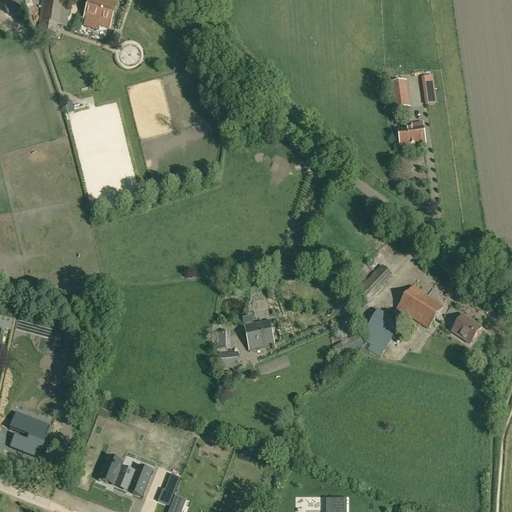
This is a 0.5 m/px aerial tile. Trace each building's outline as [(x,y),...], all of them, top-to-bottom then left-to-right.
[(21,0),(2,0),(8,14),(25,8),(21,0)] [(43,0),(40,23),(39,32),(56,35),(58,26),(62,27),(67,27),(69,15),(70,5),(66,5),(66,3),(46,0),(43,0)] [(103,0),(90,0),(84,21),(85,22),(84,27),(97,32),(99,26),(110,29),(118,4),(103,0)] [(114,33),(111,42),(120,46),(124,36),(114,33)] [(408,107),(405,83),(389,85),(393,110),(408,107)] [(425,144),(422,124),(412,125),(413,129),(398,131),(399,139),(398,140),(399,144),(400,145),(401,147),(425,144)] [(391,276),(382,267),(357,293),(366,302),(391,276)] [(394,317),(403,323),(407,316),(429,330),(443,308),(413,288),(394,317)] [(497,319),(496,321),(507,325),(510,317),(499,313),(489,309),(486,315),(497,319)] [(392,338),(397,329),(399,325),(377,311),(365,333),(367,334),(363,342),(370,347),(368,351),(380,358),(392,338)] [(463,316),(452,333),(470,345),(481,329),(463,316)] [(244,326),(249,353),(275,348),(270,321),(253,325),(244,326)] [(217,334),(217,349),(231,348),(231,333),(217,334)] [(339,360),(344,358),(364,346),(358,336),(333,349),(339,360)] [(216,356),(217,364),(218,371),(239,369),(238,353),(216,356)] [(56,374),(63,375),(66,365),(59,363),(56,374)] [(16,414),(10,430),(29,438),(28,441),(26,441),(22,453),(10,448),(10,449),(35,458),(38,451),(43,453),(49,438),(46,437),(50,427),(49,428),(27,419),(25,426),(20,424),(14,421),(17,414),(16,414)] [(108,457),(98,482),(99,482),(108,485),(109,483),(134,493),(133,495),(142,498),(142,499),(143,499),(153,473),(152,473),(146,471),(138,468),(137,471),(136,471),(136,473),(133,480),(119,474),(121,468),(122,467),(123,464),(111,459),(108,458),(109,458),(108,457)] [(171,476),(168,483),(178,487),(181,479),(171,476)] [(344,511),(344,500),(331,500),(331,511),(344,511)] [(182,511),(184,508),(173,503),(169,511),(182,511)]
